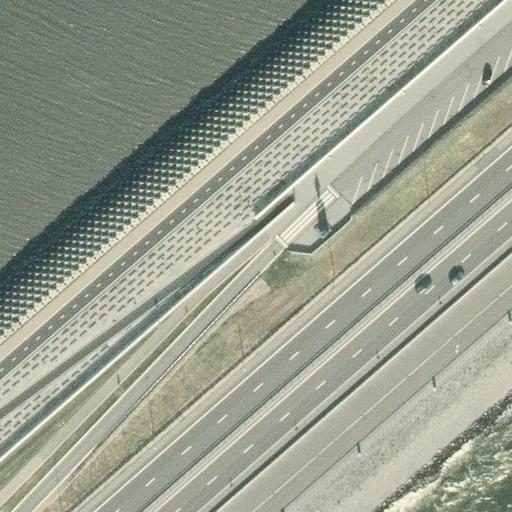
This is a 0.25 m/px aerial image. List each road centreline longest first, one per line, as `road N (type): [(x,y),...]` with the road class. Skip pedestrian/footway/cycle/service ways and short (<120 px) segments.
road 1 (motorway): [(511,161),(111,511)]
road 2 (motorway): [(170,511),(511,214)]
road 3 (motorway): [(270,240),(15,511)]
